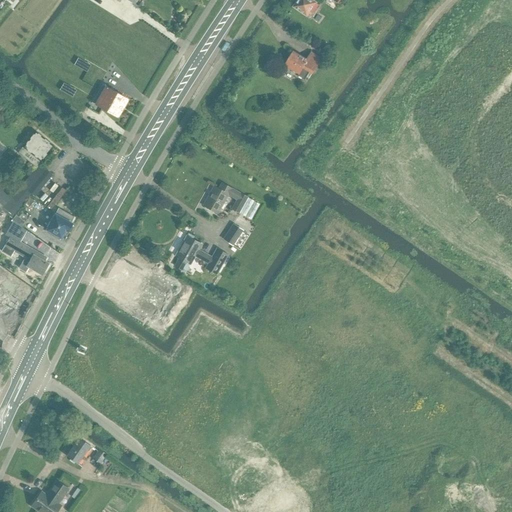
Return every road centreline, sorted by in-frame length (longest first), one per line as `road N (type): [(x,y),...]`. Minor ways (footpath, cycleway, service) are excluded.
road 1 (residential): [(26,363),(225,511)]
road 2 (secondary): [(126,170),(33,350)]
road 3 (secondary): [(236,0),(126,170)]
road 4 (residential): [(511,204),(487,189),(470,155),(484,105),(511,75)]
road 5 (residential): [(126,170),(0,75)]
